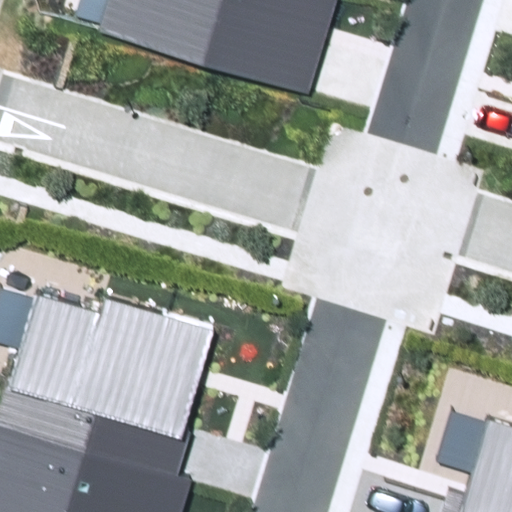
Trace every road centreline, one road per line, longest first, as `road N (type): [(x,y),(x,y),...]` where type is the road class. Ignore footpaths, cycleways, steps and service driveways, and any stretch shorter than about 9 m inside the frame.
road 1 (residential): [(0,104),(384,236)]
road 2 (residential): [(298,511),(384,236)]
road 3 (residential): [(384,236),(456,0)]
road 4 (residential): [(384,236),(511,275)]
